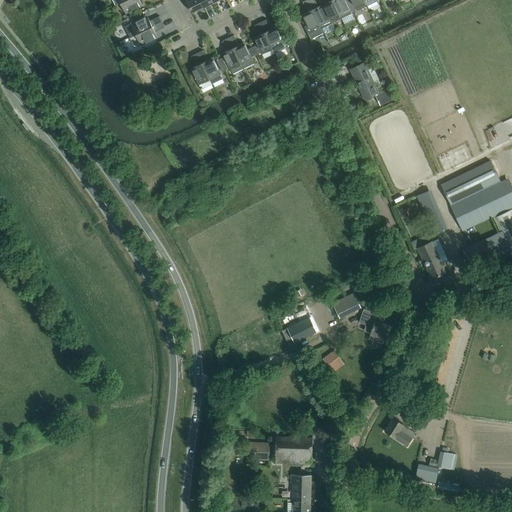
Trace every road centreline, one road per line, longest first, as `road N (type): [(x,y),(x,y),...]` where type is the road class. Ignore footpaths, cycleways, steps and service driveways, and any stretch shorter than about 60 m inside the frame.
road 1 (secondary): [(183,511),(196,358),(187,303),(133,208),(0,33)]
road 2 (secondary): [(0,72),(120,234),(159,305),(171,366),(160,511)]
road 3 (unclassified): [(349,511),(355,435),(415,332),(418,290),(320,78)]
road 4 (residential): [(173,0),(193,33),(269,0)]
